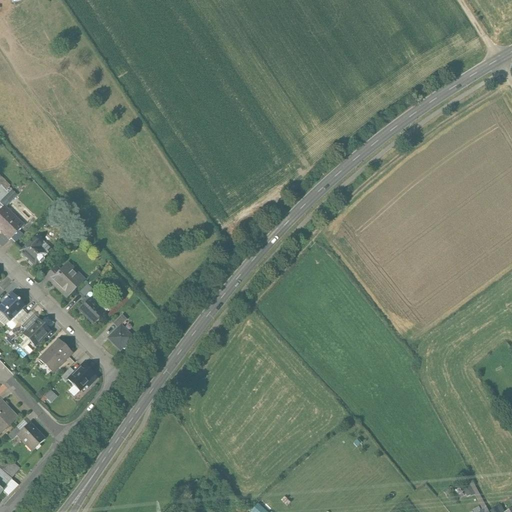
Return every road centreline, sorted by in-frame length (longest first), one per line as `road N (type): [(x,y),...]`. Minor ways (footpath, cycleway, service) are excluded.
road 1 (tertiary): [(70,511),(308,202),(403,121),(511,53)]
road 2 (residential): [(65,438),(108,391),(112,375),(0,257)]
